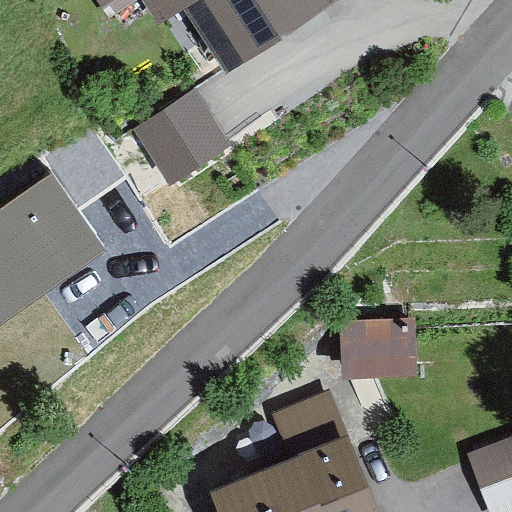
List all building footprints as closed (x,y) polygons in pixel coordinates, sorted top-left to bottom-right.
[(160,0),(168,15),(193,1),(221,51),(312,0),(160,0)] [(195,85),(134,126),(171,180),(232,140),(195,85)] [(53,170),(0,205),(0,320),(106,248),(53,170)] [(346,376),(415,374),(413,317),(344,319),(346,376)] [(378,511),(346,429),(208,483),(219,511),(378,511)] [(491,511),(511,511),(511,433),(467,451),(491,511)]
